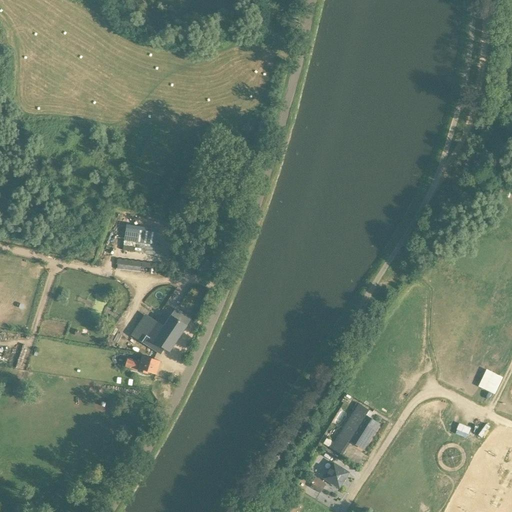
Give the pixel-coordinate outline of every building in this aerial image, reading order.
[(124,241),(122,250),(158,256),(159,247),(124,241)] [(117,260),(116,265),(117,265),(117,269),(140,272),(141,267),(165,270),(165,266),(117,260)] [(131,335),(139,341),(160,354),(164,348),(168,351),(189,319),(175,310),(163,327),(145,314),(131,335)] [(127,359),(125,366),(146,373),(147,371),(155,374),(159,361),(141,356),(139,362),(127,359)] [(502,378),(486,370),(478,387),(494,395),(502,378)] [(353,406),(357,400),(345,393),(340,402),(348,406),(350,404),(353,406)] [(363,449),(378,424),(370,418),(373,413),(372,413),(358,404),(335,440),(346,447),(350,442),(363,449)] [(468,437),(470,425),(458,422),(455,434),(468,437)] [(332,462),(322,479),(338,488),(348,473),(332,462)] [(325,484),(315,478),(311,484),(309,487),(318,493),(325,484)]
